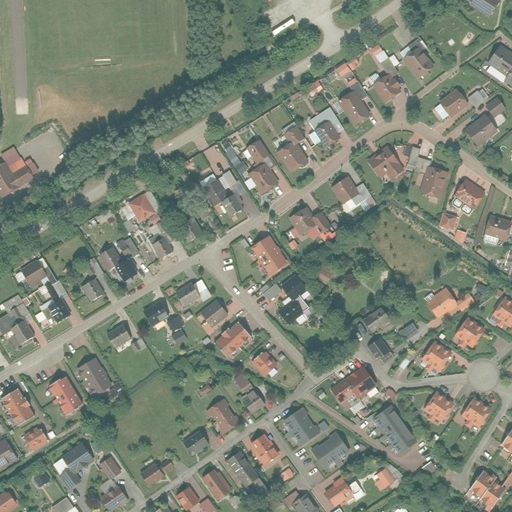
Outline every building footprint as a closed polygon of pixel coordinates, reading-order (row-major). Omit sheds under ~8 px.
[(459,0),(458,2),(481,17),(492,0),(459,0)] [(259,19),(279,8),(277,3),(256,14),(259,19)] [(500,75),(496,81),(509,91),(511,86),(511,66),(508,64),(511,58),(511,57),(491,43),(479,60),(500,75)] [(410,44),(393,56),(408,77),(426,65),(410,44)] [(390,71),(379,56),(373,60),(383,76),(390,71)] [(339,60),(343,68),(349,64),(345,57),(339,60)] [(337,59),(327,65),(333,74),(342,68),(337,59)] [(380,73),(364,84),(375,101),(391,91),(380,73)] [(310,76),(298,84),(303,92),(315,85),(310,76)] [(358,94),(350,81),(343,86),(352,99),(358,94)] [(448,87),(430,100),(442,116),(460,103),(448,87)] [(473,87),(459,96),(465,105),(479,96),(473,87)] [(345,90),(329,100),(345,126),(361,116),(345,90)] [(488,97),(476,105),(484,116),(496,108),(488,97)] [(475,113),(455,128),(469,145),(488,130),(475,113)] [(332,138),(320,119),(305,129),(317,147),(332,138)] [(275,134),(281,143),(268,151),(282,173),(300,161),(289,143),(296,138),(288,125),(275,134)] [(511,134),(504,133),(501,152),(511,153),(511,134)] [(249,166),(238,173),(253,195),(270,183),(261,168),(267,164),(251,138),(237,147),(249,166)] [(198,158),(213,152),(208,142),(194,148),(198,158)] [(372,175),(378,170),(383,177),(395,168),(389,161),(392,158),(381,144),(360,160),(372,175)] [(410,148),(403,146),(399,162),(406,164),(410,148)] [(423,160),(410,157),(407,169),(417,172),(412,193),(432,198),(439,170),(421,166),(423,160)] [(0,165),(0,195),(13,188),(13,187),(28,178),(19,163),(4,172),(0,165)] [(228,182),(220,170),(214,174),(222,186),(228,182)] [(335,203),(345,196),(349,202),(362,194),(354,182),(347,187),(339,175),(323,186),(335,203)] [(477,191),(456,177),(444,195),(465,209),(477,191)] [(211,178),(195,187),(206,206),(219,199),(227,212),(236,207),(227,192),(221,196),(211,178)] [(132,184),(116,192),(126,210),(142,202),(132,184)] [(190,209),(195,217),(204,212),(199,203),(190,209)] [(104,206),(89,212),(92,221),(107,215),(104,206)] [(295,207),(280,217),(292,235),(307,225),(295,207)] [(325,227),(313,210),(304,216),(315,233),(325,227)] [(448,215),(433,212),(430,225),(445,229),(448,215)] [(500,239),(502,235),(510,237),(511,230),(511,218),(504,216),(503,220),(481,214),(476,232),(500,239)] [(195,233),(185,216),(171,224),(180,241),(195,233)] [(455,239),(459,229),(449,226),(446,236),(455,239)] [(156,234),(145,240),(154,258),(166,252),(156,234)] [(279,263),(260,234),(244,245),(262,274),(279,263)] [(121,250),(114,237),(108,240),(115,254),(121,250)] [(99,270),(106,267),(114,281),(129,273),(120,257),(111,262),(102,246),(90,253),(99,270)] [(511,253),(505,252),(501,267),(511,269),(511,253)] [(51,280),(34,254),(26,259),(37,274),(42,280),(44,284),(51,280)] [(26,259),(4,273),(8,280),(16,275),(22,284),(37,274),(26,259)] [(88,275),(92,272),(86,261),(77,266),(80,273),(85,270),(88,275)] [(309,262),(303,272),(317,282),(324,271),(309,262)] [(287,273),(273,284),(284,297),(290,292),(297,286),(287,273)] [(96,292),(87,277),(74,284),(83,300),(96,292)] [(201,294),(191,277),(183,281),(184,282),(191,295),(193,298),(201,294)] [(44,298),(56,290),(51,280),(44,284),(42,280),(35,284),(44,298)] [(260,298),(273,288),(267,280),(254,290),(260,298)] [(184,282),(168,291),(175,303),(191,295),(184,282)] [(435,288),(417,301),(429,317),(447,305),(435,288)] [(21,309),(10,292),(0,298),(0,312),(1,315),(8,311),(11,315),(21,309)] [(269,309),(280,322),(300,305),(290,292),(284,297),(269,309)] [(446,302),(452,310),(466,301),(460,293),(446,302)] [(511,308),(511,304),(495,295),(484,315),(502,326),(511,308)] [(60,312),(52,298),(26,314),(31,322),(38,318),(41,324),(60,312)] [(152,299),(134,309),(142,324),(160,314),(152,299)] [(208,299),(191,310),(200,325),(218,313),(208,299)] [(372,308),(353,320),(362,333),(380,321),(372,308)] [(24,334),(14,319),(7,324),(1,315),(0,312),(0,328),(3,327),(8,334),(2,338),(6,345),(24,334)] [(176,324),(170,314),(163,318),(169,328),(176,324)] [(477,327),(458,316),(447,336),(465,347),(477,327)] [(401,334),(410,328),(404,319),(395,325),(401,334)] [(205,341),(218,355),(242,335),(229,320),(205,341)] [(99,331),(107,345),(123,336),(116,322),(99,331)] [(163,334),(168,343),(178,337),(172,328),(163,334)] [(373,355),(375,360),(385,354),(374,333),(359,341),(368,358),(373,355)] [(125,340),(130,348),(137,343),(133,336),(125,340)] [(443,350),(424,340),(413,359),(431,370),(443,350)] [(268,363),(256,349),(244,359),(256,373),(268,363)] [(398,350),(392,364),(398,366),(403,353),(398,350)] [(104,385),(88,355),(69,365),(85,395),(104,385)] [(368,384),(354,366),(338,378),(351,396),(368,384)] [(232,371),(226,376),(235,388),(242,383),(232,371)] [(54,416),(72,406),(56,378),(38,389),(45,402),(46,401),(49,407),(54,416)] [(336,380),(324,388),(336,406),(348,397),(336,380)] [(260,391),(254,381),(250,384),(256,393),(260,391)] [(25,418),(11,394),(7,387),(0,391),(0,409),(10,427),(25,418)] [(237,402),(243,411),(257,403),(251,393),(249,394),(246,389),(240,393),(243,398),(237,402)] [(436,395),(426,390),(414,409),(424,415),(436,395)] [(436,395),(424,415),(434,420),(446,402),(436,395)] [(484,406),(465,395),(454,415),(473,426),(484,406)] [(214,397),(198,408),(214,431),(231,420),(214,397)] [(407,440),(381,404),(365,417),(391,451),(407,440)] [(309,432),(293,406),(276,417),(292,443),(309,432)] [(47,434),(39,422),(34,425),(42,438),(47,434)] [(511,439),(511,428),(503,425),(494,446),(507,451),(511,439)] [(38,441),(29,427),(15,435),(24,450),(38,441)] [(190,428),(174,440),(184,453),(200,441),(190,428)] [(255,431),(241,440),(255,461),(269,452),(255,431)] [(339,449),(326,431),(302,447),(315,466),(339,449)] [(0,441),(0,460),(9,456),(0,441)] [(74,441),(52,454),(62,472),(85,458),(74,441)] [(249,478),(231,448),(218,456),(236,486),(249,478)] [(113,470),(102,455),(91,462),(102,478),(113,470)] [(153,462),(157,468),(165,462),(161,456),(153,462)] [(511,459),(494,481),(499,485),(511,466),(511,459)] [(131,471),(140,484),(154,474),(146,461),(131,471)] [(280,462),(275,466),(281,476),(286,472),(280,462)] [(207,466),(193,475),(208,499),(222,490),(207,466)] [(59,467),(50,472),(59,487),(68,481),(59,467)] [(386,479),(376,467),(368,473),(371,477),(377,484),(378,485),(386,479)] [(25,475),(31,484),(42,477),(35,468),(25,475)] [(485,475),(472,469),(463,490),(476,495),(485,475)] [(371,477),(366,481),(371,488),(377,484),(371,477)] [(258,490),(249,478),(244,481),(253,494),(258,490)] [(333,479),(316,490),(325,505),(343,494),(333,479)] [(497,485),(484,479),(474,500),(487,505),(497,485)] [(356,494),(347,480),(339,486),(348,499),(356,494)] [(109,483),(91,496),(102,511),(120,498),(109,483)] [(179,484),(166,493),(177,509),(190,500),(179,484)] [(0,488),(0,508),(8,504),(0,488)] [(291,511),(306,511),(311,509),(300,492),(285,501),(291,511)] [(58,495),(44,505),(48,511),(55,511),(65,506),(58,495)] [(201,511),(208,507),(200,497),(191,503),(196,511),(201,511)] [(163,511),(158,503),(147,510),(144,511),(163,511)]
